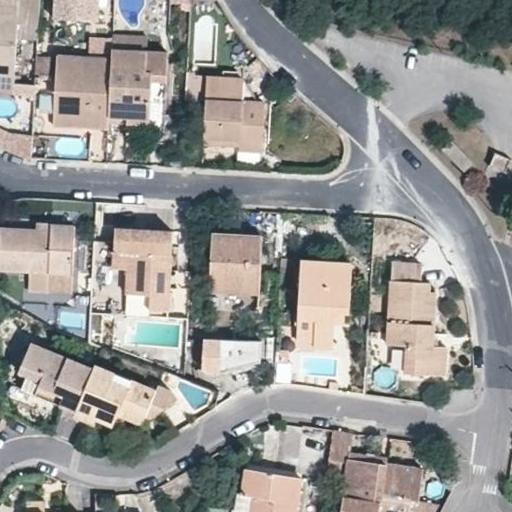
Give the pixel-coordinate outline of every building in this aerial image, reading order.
[(0,0),(0,74),(16,75),(18,38),(39,39),(40,0),(0,0)] [(57,0),(57,19),(96,21),(97,0),(57,0)] [(147,56),(148,39),(114,38),(113,54),(147,56)] [(113,54),(113,62),(110,117),(131,117),(131,125),(130,140),(165,142),(171,57),(147,56),(113,54)] [(113,62),(61,60),(57,122),(93,123),(93,128),(110,129),(110,124),(110,117),(113,62)] [(0,85),(16,86),(16,75),(0,74),(0,85)] [(267,105),(262,105),(244,83),(207,80),(204,140),(241,142),(241,149),(265,150),(267,105)] [(110,117),(110,124),(131,125),(131,117),(110,117)] [(204,140),(204,147),(241,149),(241,142),(204,140)] [(452,141),(444,149),(466,171),(474,163),(452,141)] [(510,159),(495,153),(490,165),(505,171),(510,159)] [(34,230),(1,228),(1,231),(0,230),(0,268),(31,270),(30,289),(47,290),(48,271),(73,272),(75,225),(51,224),(51,231),(34,230)] [(152,310),(168,312),(173,232),(116,229),(114,268),(130,269),(129,295),(153,297),(152,310)] [(262,237),(214,234),(211,291),(260,294),(262,237)] [(352,265),(304,263),(301,319),(318,320),(317,343),(317,349),(334,351),(336,322),(336,313),(345,313),(350,313),(352,265)] [(389,348),(409,349),(407,377),(447,379),(448,350),(435,349),(437,293),(431,293),(430,283),(422,283),(422,265),(394,264),(389,348)] [(336,322),(345,322),(345,313),(336,313),(336,322)] [(300,342),(317,343),(318,320),(301,319),(300,342)] [(262,343),(204,339),(203,369),(214,373),(261,363),(262,343)] [(75,413),(94,370),(30,343),(18,372),(27,375),(40,381),(34,395),(49,402),(52,396),(61,400),(58,406),(75,413)] [(113,425),(119,413),(142,423),(146,414),(149,406),(160,411),(177,399),(177,398),(171,391),(158,386),(156,391),(95,365),(94,370),(75,413),(74,416),(94,424),(97,419),(113,425)] [(21,390),(34,395),(40,381),(27,375),(21,390)] [(52,396),(49,402),(58,406),(61,400),(52,396)] [(160,411),(149,406),(146,414),(151,416),(160,411)] [(389,466),(383,465),(384,456),(351,452),(342,511),(409,511),(412,500),(419,501),(422,471),(389,466)] [(297,511),(302,478),(249,470),(245,495),(238,494),(235,511),(297,511)]
